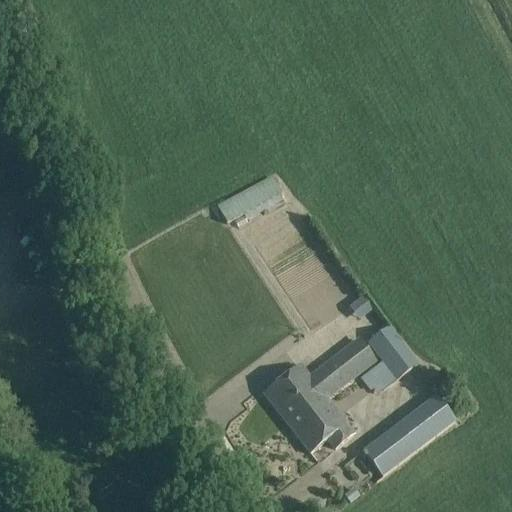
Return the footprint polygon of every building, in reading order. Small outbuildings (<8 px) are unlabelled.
[(281,197),(272,179),(217,209),(218,210),(203,218),(210,229),(224,221),(227,227),(281,197)] [(397,382),(418,365),(389,328),(367,345),(386,368),(397,382)] [(309,381),(300,369),(263,398),(286,428),(309,410),(307,406),(318,397),(323,403),(324,402),(325,403),(374,364),(358,343),(309,381)] [(397,382),(386,368),(366,383),(376,397),(397,382)] [(309,410),(286,428),(309,457),(330,445),(335,451),(352,438),(325,403),(324,402),(323,403),(318,397),(307,406),(309,410)] [(383,481),(456,425),(436,398),(362,453),(383,481)]
